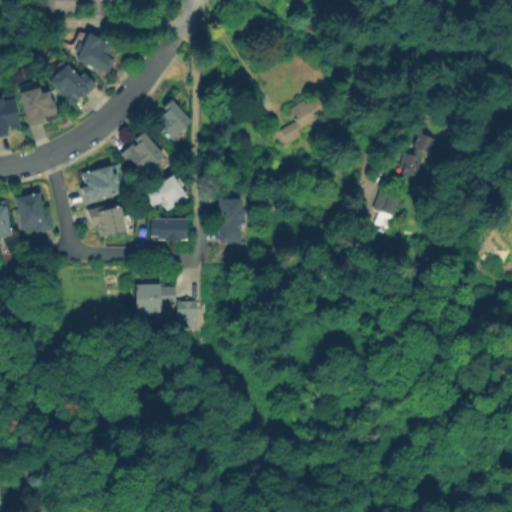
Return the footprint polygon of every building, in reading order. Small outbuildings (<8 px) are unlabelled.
[(81,0),(81,11),(59,10),(59,12),(47,12),(47,0),(81,0)] [(94,28),(116,42),(112,53),(118,58),(110,71),(81,58),(83,51),(79,50),(83,39),(89,41),(94,28)] [(74,61),(86,72),(90,69),(102,82),(89,95),(87,92),(74,104),(63,94),(65,92),(53,81),(74,61)] [(47,81),(49,88),(56,85),(64,111),(47,115),(49,119),(33,124),(24,88),(47,81)] [(316,91),(326,108),(295,127),(301,136),(288,144),(286,140),(280,143),(272,129),(293,117),(286,105),(301,96),(303,99),(316,91)] [(0,95),(9,92),(10,96),(20,94),(24,108),(25,125),(15,127),(15,132),(0,135),(0,95)] [(165,94),(184,117),(182,119),(164,137),(159,131),(154,135),(141,119),(153,105),(156,107),(159,105),(157,101),(165,94)] [(140,124),(161,148),(140,167),(136,165),(132,168),(118,149),(114,149),(140,124)] [(427,137),(424,150),(418,149),(416,175),(395,172),(399,150),(408,151),(410,145),(406,142),(413,130),(427,137)] [(116,162),(118,170),(123,170),(125,182),(120,183),(121,192),(85,203),(82,185),(87,183),(84,170),(116,162)] [(171,167),(174,174),(178,171),(183,178),(179,182),(185,190),(162,207),(157,199),(147,202),(140,190),(171,167)] [(44,189),(48,210),(52,209),(55,228),(54,229),(36,233),(36,229),(25,232),(18,195),(44,189)] [(397,197),(387,222),(375,218),(379,210),(371,207),(378,189),(397,197)] [(235,196),(236,207),(238,207),(239,217),(236,217),(237,238),(217,239),(216,224),(213,224),(213,196),(235,196)] [(3,236),(4,241),(0,241),(0,200),(7,198),(16,234),(3,236)] [(115,200),(115,204),(124,203),(131,229),(107,235),(100,236),(98,225),(93,226),(89,207),(115,200)] [(183,215),(182,236),(146,237),(147,227),(144,215),(183,215)] [(131,283),(156,282),(156,286),(171,285),(172,303),(156,304),(156,312),(132,313),(131,283)] [(173,300),(194,300),(194,326),(174,326),(173,300)]
